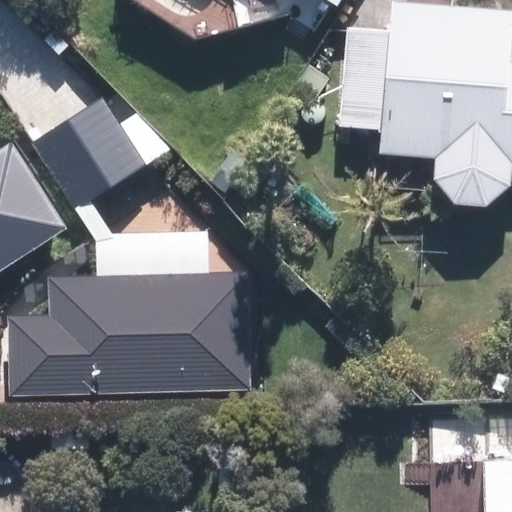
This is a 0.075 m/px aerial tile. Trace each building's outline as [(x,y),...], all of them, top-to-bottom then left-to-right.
[(354,22),(342,121),(387,124),(385,142),(441,148),(440,170),(462,196),(493,198),(511,181),(511,0),(401,0),(399,26),(354,22)] [(151,162),(107,91),(36,135),(80,205),(151,162)] [(0,259),(50,227),(0,150),(0,259)] [(18,314),(18,382),(252,381),(252,277),(62,278),(62,314),(18,314)] [(511,511),(511,444),(488,445),(487,511),(511,511)]
